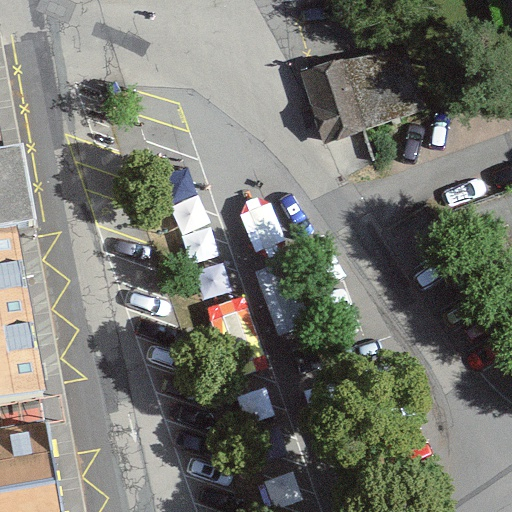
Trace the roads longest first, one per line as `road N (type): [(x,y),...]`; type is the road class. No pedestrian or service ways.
road 1 (unclassified): [(4,0),(158,511),(511,511)]
road 2 (unclassified): [(511,462),(338,198),(159,4)]
road 3 (unclassified): [(159,4),(27,0)]
